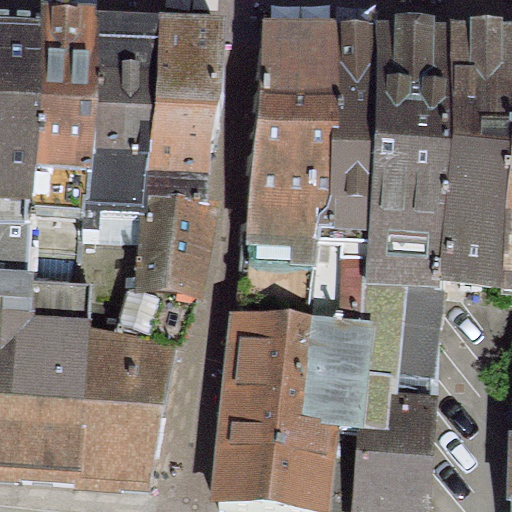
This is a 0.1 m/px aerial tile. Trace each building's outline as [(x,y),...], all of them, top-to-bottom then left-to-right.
[(0,488),(151,505),(173,360),(124,352),(140,299),(81,295),(32,289),(40,35),(0,33),(0,488)] [(32,289),(81,295),(97,40),(40,35),(32,289)] [(166,42),(97,40),(81,295),(140,299),(166,42)] [(227,45),(166,42),(140,299),(124,352),(173,360),(227,45)] [(241,315),(311,323),(321,239),(332,240),(333,224),(339,225),(338,51),(278,49),(241,315)] [(383,51),(338,51),(339,225),(333,224),(332,240),(321,239),(311,323),(361,326),(362,289),(369,278),(383,51)] [(362,289),(361,326),(366,327),(366,339),(378,339),(356,511),(432,511),(445,285),(455,54),(383,51),(369,278),(362,289)] [(511,55),(455,54),(445,285),(502,292),(511,292),(511,55)] [(242,326),(234,412),(297,421),(307,334),(242,326)] [(337,337),(307,334),(297,421),(285,511),(356,511),(378,339),(366,339),(346,338),(337,337)] [(223,511),(285,511),(297,421),(234,412),(222,511),(223,511)]
